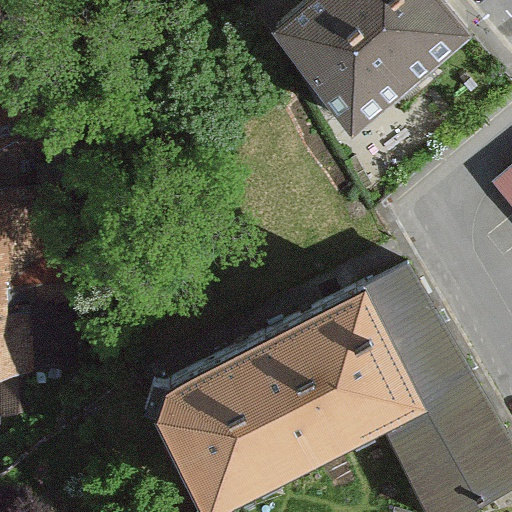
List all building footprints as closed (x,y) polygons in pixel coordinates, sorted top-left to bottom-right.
[(355,139),(470,44),(433,0),(310,0),(269,34),(355,139)] [(24,115),(0,116),(0,168),(27,167),(24,115)] [(511,206),(511,162),(490,181),(511,206)] [(25,193),(0,193),(0,385),(29,385),(25,193)] [(511,443),(414,261),(359,291),(427,417),(385,440),(423,511),(486,511),(511,498),(511,443)] [(359,291),(259,330),(317,467),(385,440),(427,417),(359,291)] [(209,511),(317,467),(259,330),(136,382),(191,511),(209,511)]
